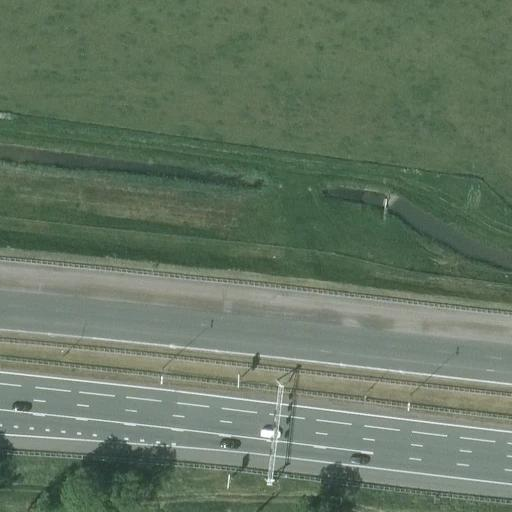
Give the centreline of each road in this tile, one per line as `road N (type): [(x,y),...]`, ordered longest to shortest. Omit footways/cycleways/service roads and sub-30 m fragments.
road 1 (motorway): [(0,398),(511,458)]
road 2 (motorway): [(511,360),(0,308)]
